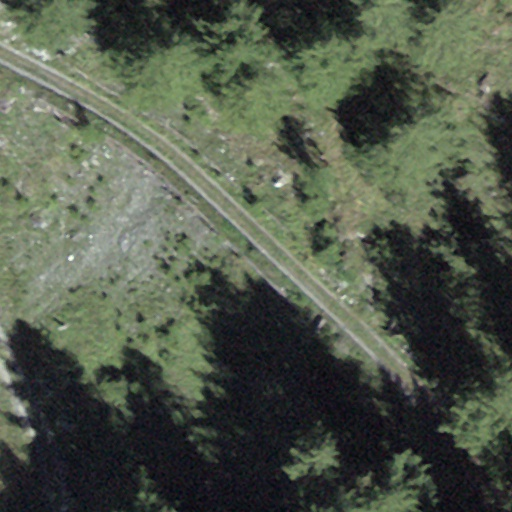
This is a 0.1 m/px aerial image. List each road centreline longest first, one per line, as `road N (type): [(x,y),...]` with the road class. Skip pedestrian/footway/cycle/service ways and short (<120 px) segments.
road 1 (track): [(501,511),(393,344),(206,181),(0,62)]
road 2 (track): [(0,360),(53,511)]
